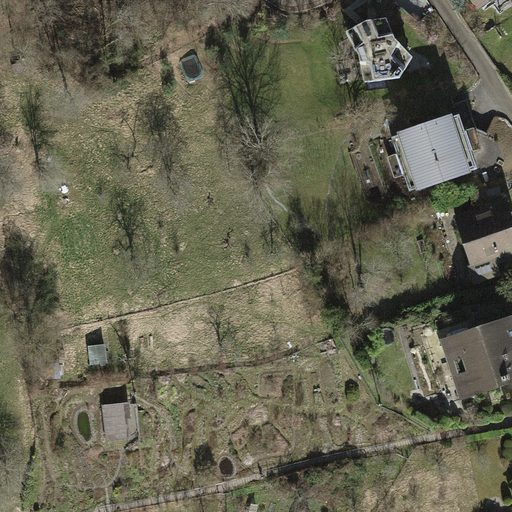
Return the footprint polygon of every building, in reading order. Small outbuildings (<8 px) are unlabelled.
[(390,15),(350,29),(362,62),(365,83),(403,79),(419,55),(398,37),(390,15)] [(397,129),(416,187),(472,169),(453,111),(397,129)] [(511,212),(506,197),(453,217),(474,271),(511,257),(511,212)] [(511,311),(436,336),(457,398),(511,380),(511,311)] [(123,404),(101,406),(105,439),(127,436),(123,404)]
